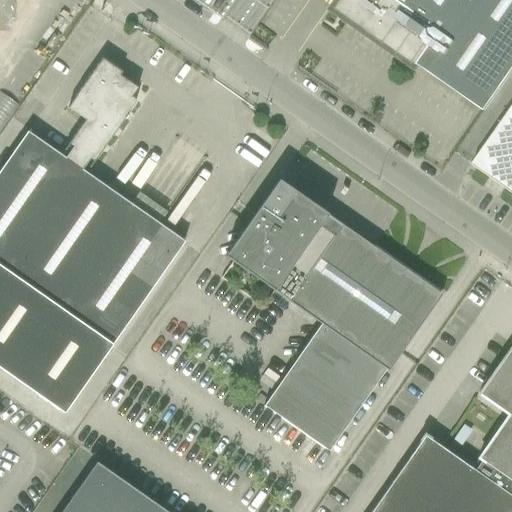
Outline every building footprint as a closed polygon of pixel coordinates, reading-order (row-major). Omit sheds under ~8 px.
[(511,0),(339,0),(338,2),(341,5),(343,13),(340,17),(416,69),(418,66),(484,112),(511,71),(511,0)] [(26,132),(0,170),(0,370),(63,415),(111,347),(183,243),(81,171),(89,160),(92,162),(87,168),(89,169),(135,102),(130,99),(136,89),(118,76),(119,75),(119,76),(121,74),(101,60),(67,109),(84,121),(63,151),(64,152),(69,145),(72,148),(64,159),(26,132)] [(511,107),(483,149),(472,166),(511,194),(511,107)] [(0,140),(0,160),(11,145),(1,139),(0,140)] [(385,371),(438,295),(438,294),(439,292),(375,247),(373,249),(285,187),(277,181),(223,258),(320,325),(263,407),(328,452),(385,371)] [(423,437),(370,511),(511,511),(511,346),(478,395),(508,416),(478,460),(480,462),(473,472),(423,437)] [(255,401),(260,405),(261,405),(265,399),(265,398),(260,395),(259,395),(255,401)] [(164,511),(95,463),(60,511),(164,511)]
